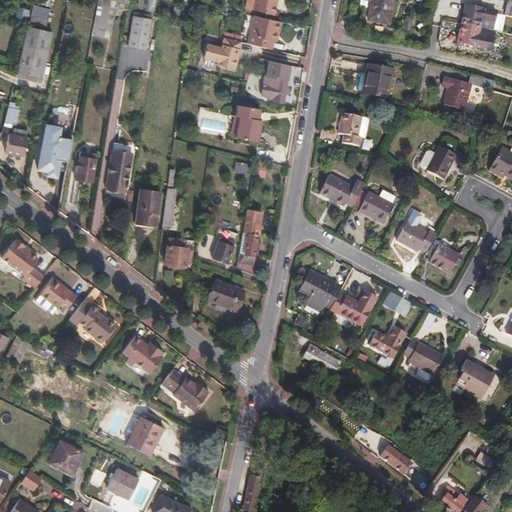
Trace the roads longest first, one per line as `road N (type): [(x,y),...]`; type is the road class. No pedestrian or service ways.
road 1 (residential): [(252,381),(329,0)]
road 2 (unclassified): [(0,189),(252,381)]
road 3 (unclassified): [(252,381),(422,511)]
road 4 (residential): [(225,511),(252,381)]
